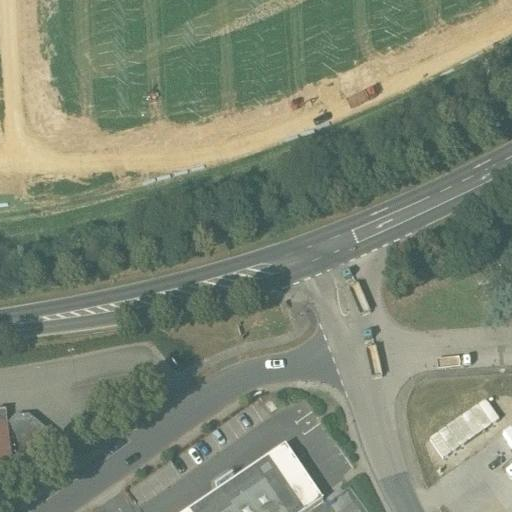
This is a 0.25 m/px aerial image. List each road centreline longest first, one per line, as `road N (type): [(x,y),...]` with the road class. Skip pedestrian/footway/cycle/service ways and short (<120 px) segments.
road 1 (track): [(511,34),(353,112),(260,145),(0,171)]
road 2 (tertiary): [(40,511),(239,380),(367,362)]
road 3 (secondary): [(327,251),(227,285),(0,328)]
road 4 (secondary): [(511,162),(327,251)]
road 5 (track): [(8,0),(16,169)]
road 6 (unclassified): [(367,362),(388,454),(415,511)]
